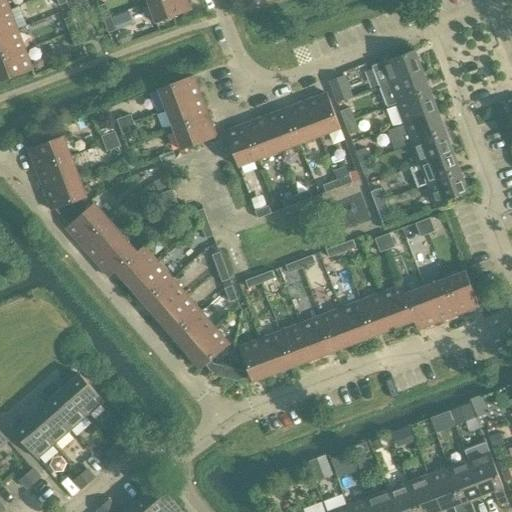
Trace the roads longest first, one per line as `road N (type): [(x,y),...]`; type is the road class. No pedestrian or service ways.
road 1 (residential): [(227,422),(3,162)]
road 2 (residential): [(511,326),(227,422)]
road 3 (residential): [(437,25),(283,79),(240,57),(216,0)]
road 4 (residential): [(437,25),(497,190),(494,213),(511,258)]
road 5 (residential): [(75,511),(141,454),(177,459),(227,422)]
